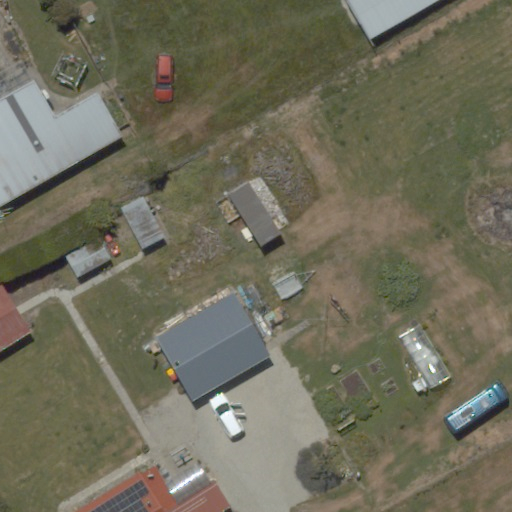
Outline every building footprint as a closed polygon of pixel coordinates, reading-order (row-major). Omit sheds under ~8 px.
[(340,0),(369,50),(456,0),(340,0)] [(0,216),(130,140),(101,89),(61,112),(35,68),(0,88),(0,216)] [(0,286),(0,364),(37,337),(0,286)] [(278,362),(237,297),(154,351),(195,416),(278,362)] [(83,511),(230,511),(211,476),(174,496),(160,471),(83,511)]
